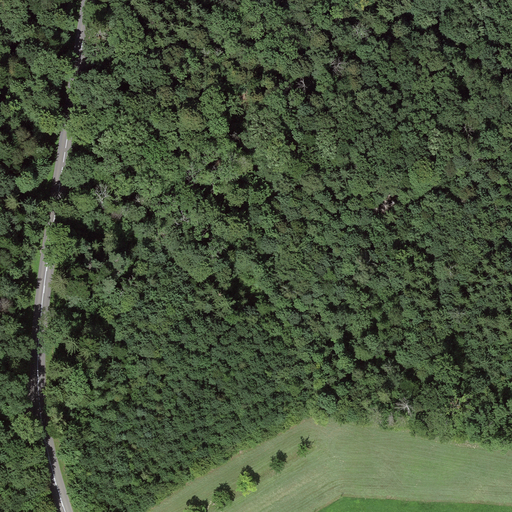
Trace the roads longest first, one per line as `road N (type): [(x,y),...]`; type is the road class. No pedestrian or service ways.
road 1 (tertiary): [(89,0),(38,346),(40,413),(65,511)]
road 2 (track): [(78,61),(211,124)]
